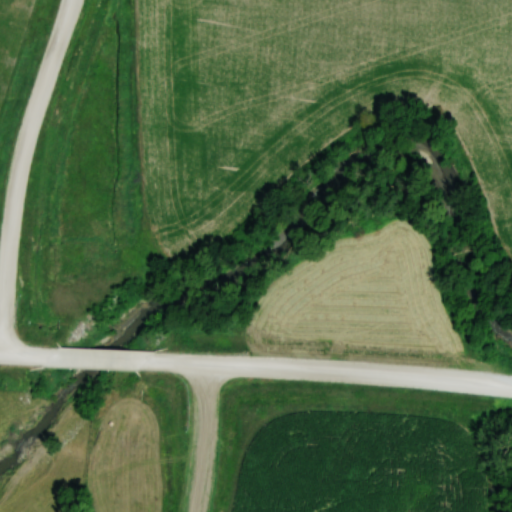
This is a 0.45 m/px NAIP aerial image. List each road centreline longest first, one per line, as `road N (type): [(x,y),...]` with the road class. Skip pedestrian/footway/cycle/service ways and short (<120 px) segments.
road 1 (residential): [(0,353),(15,182),(71,0)]
road 2 (tertiary): [(511,385),(150,361)]
road 3 (residential): [(196,511),(208,365)]
